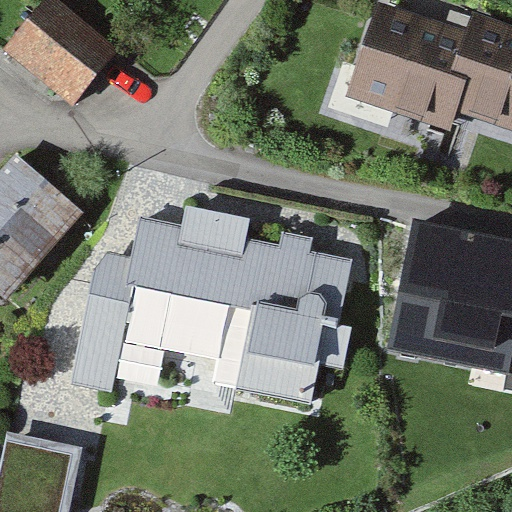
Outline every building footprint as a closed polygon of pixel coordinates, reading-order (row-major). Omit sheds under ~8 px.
[(63,0),(44,0),(0,47),(0,51),(64,111),(119,51),(63,0)] [(450,45),(362,12),(328,102),(428,139),(437,117),(511,145),(511,38),(460,19),(450,45)] [(0,298),(86,213),(23,151),(0,174),(0,298)] [(135,250),(104,243),(72,383),(117,393),(121,373),(156,381),(165,338),(127,330),(133,303),(225,323),(212,379),(309,401),(318,359),(335,363),(359,258),(255,235),(259,216),(193,201),(189,222),(144,212),(135,250)] [(511,334),(511,230),(415,211),(387,348),(504,372),(511,334)] [(66,511),(80,451),(4,435),(0,455),(0,511),(66,511)]
